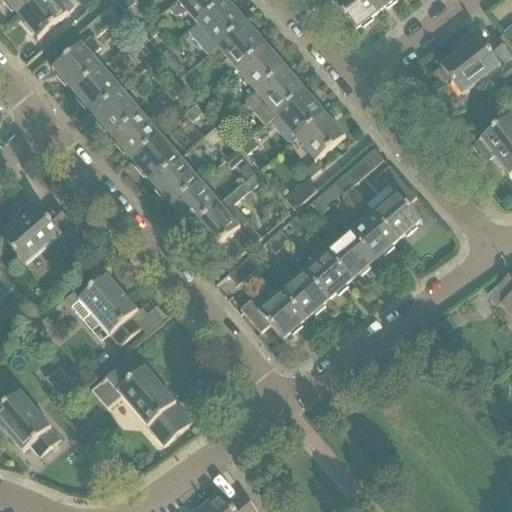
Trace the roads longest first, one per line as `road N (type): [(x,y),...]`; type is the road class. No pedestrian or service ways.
road 1 (residential): [(284,405),(44,125)]
road 2 (residential): [(284,405),(495,250)]
road 3 (residential): [(495,250),(355,86)]
road 4 (residential): [(131,511),(284,405)]
road 5 (residential): [(355,86),(469,0)]
